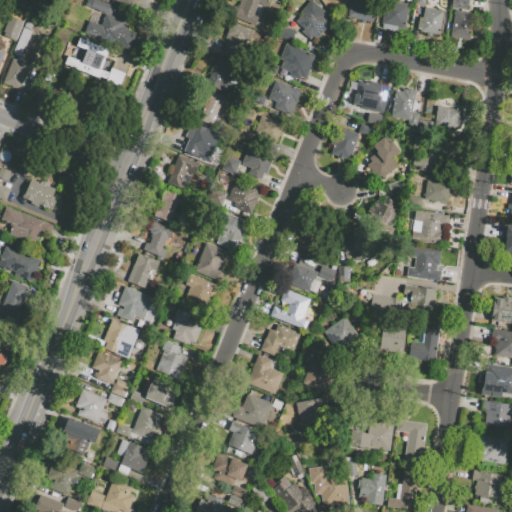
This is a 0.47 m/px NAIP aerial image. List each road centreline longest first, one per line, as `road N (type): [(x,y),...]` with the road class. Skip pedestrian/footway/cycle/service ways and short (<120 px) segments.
road 1 (residential): [(163,511),(342,68),(370,57),(497,82)]
road 2 (residential): [(436,511),(497,82),(497,0)]
road 3 (secondary): [(0,479),(105,222)]
road 4 (secondary): [(127,167),(196,0)]
road 5 (secondary): [(184,0),(123,154),(127,167)]
road 6 (residential): [(127,167),(0,115)]
